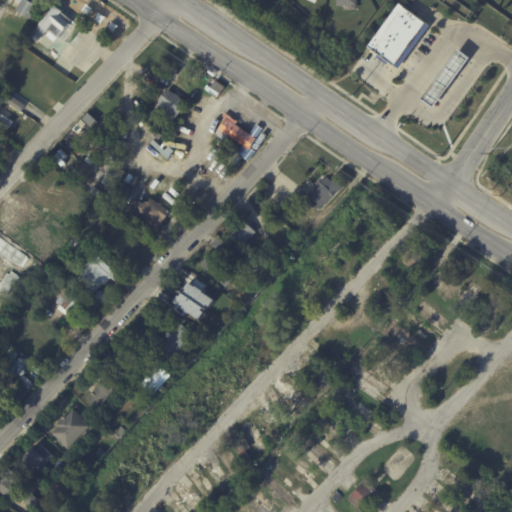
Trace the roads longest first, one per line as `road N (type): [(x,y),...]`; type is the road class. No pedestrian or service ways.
road 1 (residential): [(323,94),(0,439)]
road 2 (residential): [(173,0),(0,183)]
